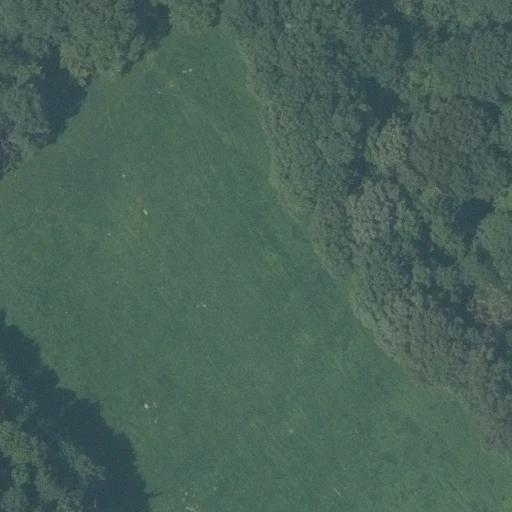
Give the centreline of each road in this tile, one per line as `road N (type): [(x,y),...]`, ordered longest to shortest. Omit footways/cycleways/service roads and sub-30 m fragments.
road 1 (track): [(266,0),(367,162),(511,352)]
road 2 (track): [(127,0),(0,99)]
